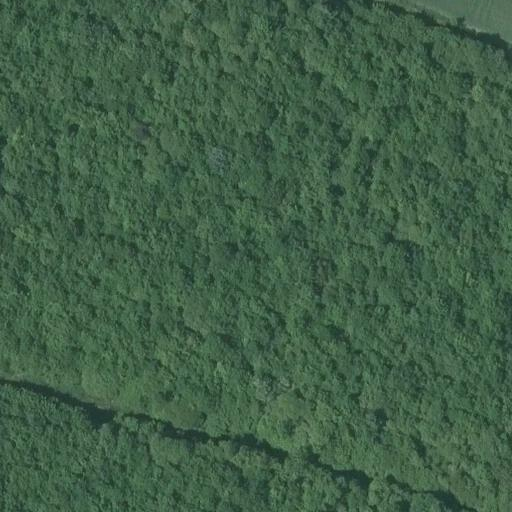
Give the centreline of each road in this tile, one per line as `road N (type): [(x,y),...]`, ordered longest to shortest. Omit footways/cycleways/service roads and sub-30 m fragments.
road 1 (track): [(441,511),(0,387)]
road 2 (track): [(511,60),(362,0)]
